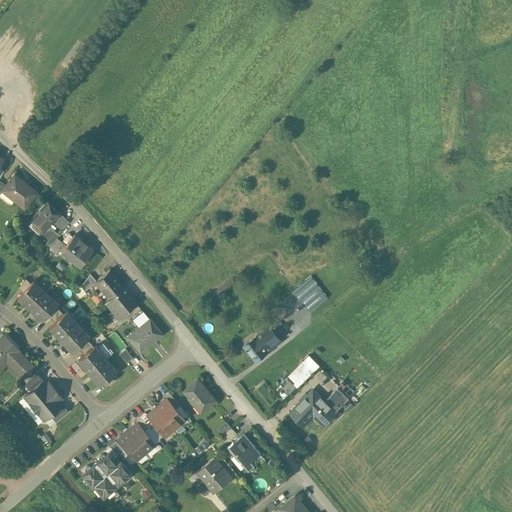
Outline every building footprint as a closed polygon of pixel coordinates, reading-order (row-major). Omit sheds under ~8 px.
[(5,185),(1,189),(2,190),(24,207),(36,192),(14,174),(5,185)] [(47,201),(30,219),(34,223),(43,231),(49,225),(52,221),(59,213),(47,201)] [(59,213),(52,221),(62,230),(69,221),(60,213),(59,213)] [(43,231),(34,223),(31,225),(40,234),(41,233),(43,231)] [(59,234),(49,225),(43,231),(41,233),(48,240),(45,245),(48,248),(56,237),(59,234)] [(66,245),(61,251),(72,260),(74,257),(81,263),(78,265),(79,266),(93,249),(74,234),(66,245)] [(66,245),(56,237),(48,248),(58,255),(61,251),(66,245)] [(109,269),(96,280),(101,287),(100,287),(108,297),(123,285),(109,269)] [(89,275),(80,286),(84,291),(94,282),(89,275)] [(311,276),(292,290),(299,299),(301,298),(319,285),(311,276)] [(25,278),(18,287),(22,292),(31,283),(25,278)] [(232,278),(211,295),(214,298),(235,282),(232,278)] [(45,292),(32,281),(31,283),(22,292),(17,297),(30,309),(45,292)] [(137,302),(123,285),(108,297),(105,300),(119,317),(121,315),(136,303),(137,302)] [(319,285),(301,298),(311,310),(328,297),(319,285)] [(57,303),(45,292),(30,309),(43,320),(48,314),(56,306),(57,303)] [(136,303),(121,315),(125,320),(140,308),(136,303)] [(56,306),(48,314),(51,318),(59,309),(56,306)] [(59,309),(51,318),(54,322),(63,313),(59,309)] [(54,322),(49,327),(60,339),(77,324),(65,312),(63,313),(54,322)] [(149,318),(127,336),(140,352),(162,333),(149,318)] [(278,319),(270,325),(277,335),(285,328),(278,319)] [(77,324),(60,339),(72,351),(78,346),(86,338),(88,336),(77,324)] [(270,325),(269,325),(270,325),(269,325),(244,345),(256,361),(268,351),(281,340),(277,335),(270,325)] [(33,366),(17,350),(18,349),(3,334),(0,337),(0,365),(1,366),(7,360),(23,376),(28,371),(29,372),(30,371),(30,370),(33,366)] [(86,338),(78,346),(81,350),(90,342),(86,338)] [(90,342),(81,350),(84,353),(93,346),(90,342)] [(84,353),(78,359),(88,372),(105,359),(94,346),(93,346),(84,353)] [(133,357),(125,348),(119,353),(126,363),(133,357)] [(297,385),(319,364),(308,354),(287,375),(297,385)] [(116,372),(105,359),(88,372),(99,385),(105,380),(114,373),(116,372)] [(37,373),(25,383),(31,390),(43,380),(37,373)] [(114,373),(105,380),(109,385),(118,377),(114,373)] [(216,399),(198,377),(183,390),(201,412),(211,404),(226,422),(226,421),(211,403),(216,399)] [(47,385),(43,380),(31,390),(24,396),(34,408),(55,390),(50,383),(47,385)] [(283,387),(289,392),(295,386),(289,380),(283,387)] [(313,389),(291,412),(304,425),(316,413),(325,422),(323,424),(324,425),(337,412),(336,411),(325,400),(313,389)] [(55,390),(34,408),(43,419),(50,414),(62,404),(58,399),(61,397),(55,390)] [(345,402),(333,391),(325,400),(336,411),(345,402)] [(180,405),(169,392),(164,396),(166,399),(167,399),(175,409),(180,405)] [(175,409),(167,399),(166,399),(162,403),(162,404),(158,408),(174,428),(180,423),(178,421),(182,418),(175,409)] [(62,404),(50,414),(56,421),(68,411),(62,404)] [(174,428),(158,408),(153,412),(152,411),(147,415),(155,425),(163,434),(167,431),(168,432),(174,428)] [(155,425),(147,415),(145,412),(140,416),(151,429),(155,425)] [(151,429),(140,416),(135,420),(137,423),(138,423),(144,430),(148,427),(150,429),(151,429)] [(232,427),(227,421),(226,421),(226,422),(217,429),(223,435),(232,427)] [(144,430),(138,423),(137,423),(132,427),(133,428),(128,432),(145,452),(155,444),(144,430)] [(237,433),(232,427),(223,435),(227,441),(237,433)] [(145,452),(128,432),(123,436),(123,435),(118,439),(135,460),(145,452)] [(261,453),(245,433),(234,442),(234,441),(227,447),(234,455),(237,454),(245,464),(243,466),(244,467),(252,460),(261,453)] [(206,438),(196,448),(199,452),(210,443),(206,438)] [(123,449),(116,440),(109,445),(117,455),(123,449)] [(117,455),(109,445),(105,449),(107,452),(113,458),(117,455)] [(107,452),(82,473),(92,485),(93,484),(103,495),(115,485),(112,481),(114,479),(118,483),(129,473),(120,461),(117,463),(113,458),(107,452)] [(232,477),(215,457),(198,471),(204,479),(213,489),(215,491),(232,477)] [(255,464),(252,460),(244,467),(247,471),(250,471),(255,466),(255,464)] [(204,479),(197,485),(205,495),(213,489),(204,479)] [(115,499),(122,493),(117,487),(110,493),(115,499)] [(309,511),(296,495),(280,508),(283,511),(309,511)]
